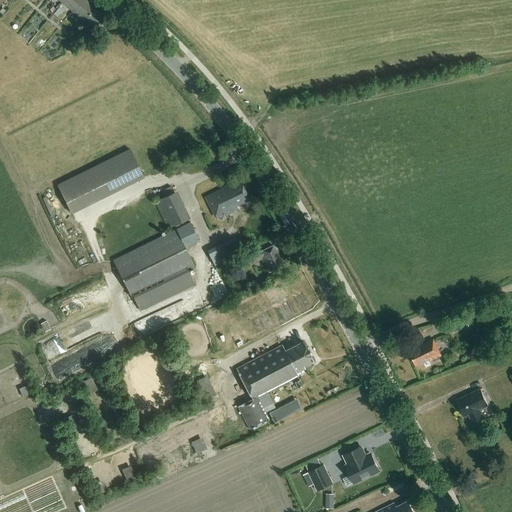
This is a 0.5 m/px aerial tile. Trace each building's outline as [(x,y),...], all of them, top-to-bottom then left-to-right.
[(85,0),(71,0),(67,5),(77,14),(88,1),(85,0)] [(88,1),(77,14),(83,19),(83,20),(87,23),(98,10),(88,1)] [(100,12),(98,10),(87,23),(97,32),(111,15),(103,8),(100,12)] [(75,210),(150,179),(137,148),(62,180),(75,210)] [(239,179),(204,196),(216,219),(232,210),(230,206),(248,197),(239,179)] [(195,219),(184,190),(159,199),(169,228),(195,219)] [(195,282),(190,270),(196,267),(186,247),(199,240),(189,222),(116,259),(135,297),(136,297),(141,308),(195,282)] [(212,249),(218,264),(251,249),(245,234),(212,249)] [(268,273),(284,265),(274,245),(258,252),(257,251),(247,256),(248,257),(245,258),(249,266),(261,259),(268,273)] [(233,257),(222,263),(226,271),(237,265),(233,257)] [(211,326),(222,322),(218,310),(207,314),(211,326)] [(450,322),(455,332),(469,326),(465,316),(450,322)] [(48,331),(58,326),(53,318),(44,323),(48,331)] [(431,361),(441,355),(433,339),(409,351),(417,364),(429,358),(431,361)] [(237,368),(253,398),(238,405),(250,429),(268,420),(256,397),(297,377),(295,373),(303,369),(301,366),(311,360),(301,341),(282,351),(280,346),(237,368)] [(300,378),(295,381),(299,388),(303,386),(300,378)] [(22,386),(25,396),(37,392),(34,383),(22,386)] [(481,409),(489,405),(482,389),(457,401),(465,417),(470,414),(474,423),(485,418),(481,409)] [(215,394),(206,399),(209,404),(217,400),(215,394)] [(276,403),(273,396),(266,399),(264,395),(262,395),(266,407),(276,403)] [(275,420),(298,408),(294,400),(270,412),(275,420)] [(214,428),(220,440),(229,436),(223,424),(214,428)] [(195,441),(200,453),(212,448),(206,436),(195,441)] [(343,479),(347,486),(354,482),(354,483),(379,471),(371,454),(365,457),(360,447),(344,455),(349,465),(346,466),(350,475),(343,479)] [(126,468),(130,479),(140,476),(135,464),(126,468)] [(323,465),(303,475),(309,487),(314,484),(317,490),(332,483),(323,465)] [(326,498),(326,508),(334,508),(335,498),(326,498)] [(413,511),(408,501),(397,506),(396,504),(377,511),(413,511)]
